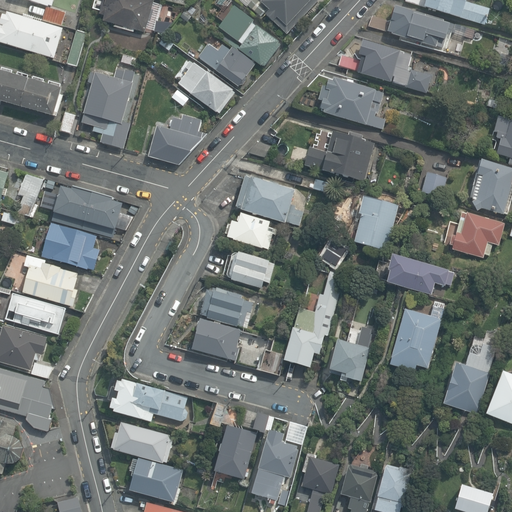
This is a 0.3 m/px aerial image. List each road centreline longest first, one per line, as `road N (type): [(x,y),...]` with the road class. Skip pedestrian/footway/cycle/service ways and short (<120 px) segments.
road 1 (residential): [(103,511),(76,386),(152,229),(180,192)]
road 2 (residential): [(180,192),(199,243),(154,358),(301,401)]
road 3 (residential): [(180,192),(359,0)]
road 4 (residential): [(0,140),(180,192)]
